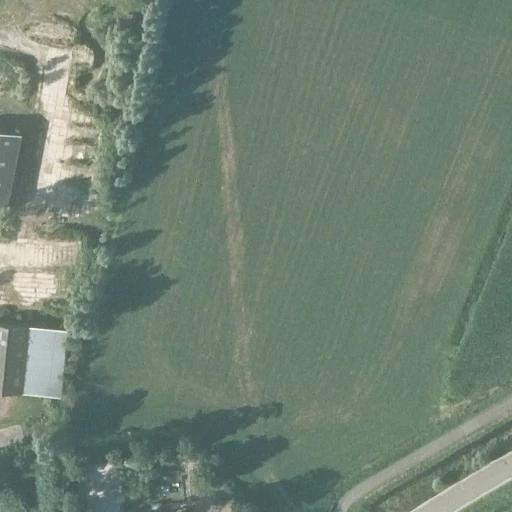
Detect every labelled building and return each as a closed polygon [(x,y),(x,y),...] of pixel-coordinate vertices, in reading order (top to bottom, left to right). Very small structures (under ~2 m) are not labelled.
[(66,35),(76,0),(53,0),(45,28),(66,35)] [(73,112),(70,124),(110,131),(112,119),(73,112)] [(0,211),(5,212),(22,132),(0,127),(0,211)] [(29,161),(40,165),(46,147),(35,144),(29,161)] [(100,194),(99,173),(68,175),(69,196),(100,194)] [(0,388),(22,391),(29,326),(0,322),(0,388)]
